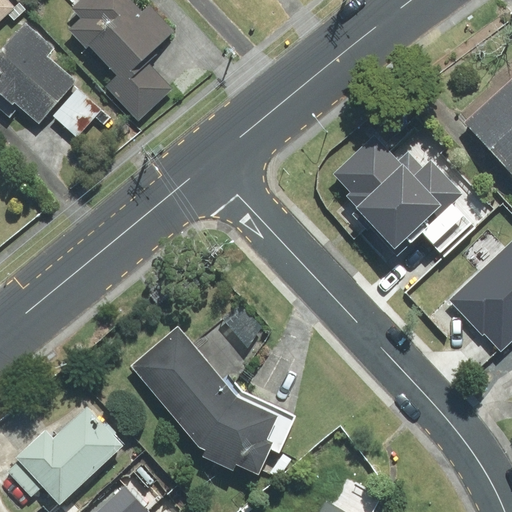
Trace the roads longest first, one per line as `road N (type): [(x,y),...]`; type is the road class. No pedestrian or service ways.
road 1 (residential): [(505,511),(438,409),(208,162)]
road 2 (tertiary): [(0,335),(208,162)]
road 3 (tertiary): [(208,162),(411,0)]
